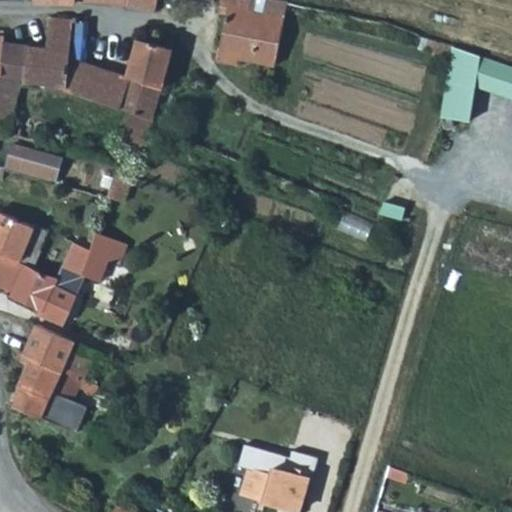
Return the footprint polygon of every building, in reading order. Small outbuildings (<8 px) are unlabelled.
[(119,0),(130,3),(151,9),(157,12),(159,0),(119,0)] [(240,56),(277,63),(279,57),(283,37),(287,17),(273,15),(253,11),(255,0),(221,0),(220,12),(228,14),(222,46),(241,50),(240,56)] [(273,15),(287,17),(290,2),(277,0),(255,0),(253,11),(273,15)] [(29,42),(28,79),(28,83),(60,85),(69,85),(71,61),(75,17),(52,14),(52,16),(49,44),(29,42)] [(152,42),(155,24),(144,21),(139,39),(152,42)] [(77,60),(90,61),(94,23),(80,22),(77,60)] [(128,77),(119,105),(133,110),(148,115),(155,117),(181,31),(155,24),(152,42),(139,39),(128,77)] [(5,75),(7,76),(28,79),(29,42),(9,40),(6,40),(5,75)] [(511,63),(456,55),(445,119),(477,124),(482,94),(511,98),(511,63)] [(105,71),(71,61),(69,85),(69,88),(85,93),(119,105),(128,77),(105,71)] [(0,127),(24,134),(28,115),(17,112),(21,91),(5,87),(7,76),(5,75),(0,73),(0,127)] [(133,110),(130,123),(143,127),(145,122),(148,115),(133,110)] [(130,123),(125,142),(136,146),(143,127),(130,123)] [(16,140),(11,164),(64,177),(69,153),(16,140)] [(11,164),(9,168),(62,183),(64,177),(11,164)] [(114,198),(129,203),(137,182),(121,177),(114,198)] [(0,209),(0,249),(24,260),(38,225),(22,218),(0,208),(0,209)] [(104,234),(100,232),(95,248),(76,240),(60,276),(24,260),(0,249),(0,283),(14,291),(11,298),(32,308),(58,320),(66,324),(72,311),(88,275),(103,282),(110,264),(127,258),(131,246),(104,234)] [(34,353),(32,358),(84,381),(91,365),(69,355),(76,339),(39,322),(28,350),(34,353)] [(84,381),(32,358),(18,390),(16,405),(43,418),(54,390),(76,400),(80,391),(94,398),(98,388),(84,381)] [(281,511),(302,511),(312,479),(315,479),(321,458),(295,451),(293,458),(247,445),(242,466),(252,469),(245,495),(283,505),(281,511)] [(142,511),(122,500),(115,511),(142,511)]
